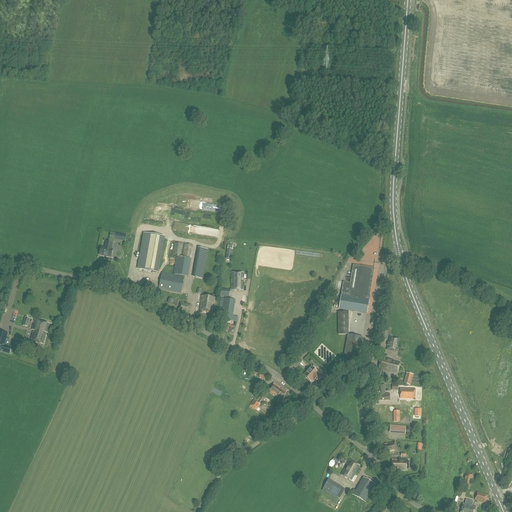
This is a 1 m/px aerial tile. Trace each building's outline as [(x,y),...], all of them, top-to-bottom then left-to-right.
[(144,233),(138,269),(158,273),(165,237),(144,233)] [(105,248),(101,247),(99,255),(111,257),(112,249),(111,249),(112,243),(106,242),(105,248)] [(183,244),(175,243),(173,256),(176,256),(181,257),(183,244)] [(192,246),(184,245),(182,257),(190,259),(192,246)] [(203,278),(207,247),(199,246),(195,277),(203,278)] [(176,256),(173,274),(188,277),(191,259),(190,259),(176,256)] [(368,300),(373,268),(353,265),(350,283),(344,282),(339,309),(366,314),(369,300),(368,300)] [(243,290),(243,272),(232,272),(231,290),(243,290)] [(184,276),(173,274),(162,273),(159,289),(181,293),(184,276)] [(230,289),(222,288),(221,296),(229,297),(230,289)] [(215,303),(216,298),(201,296),(200,301),(201,301),(199,311),(204,312),(204,311),(207,311),(207,313),(212,313),(213,303),(215,303)] [(237,322),(238,317),(233,316),(235,300),(224,298),(220,319),(237,322)] [(188,314),(191,305),(180,301),(177,310),(188,314)] [(338,334),(349,334),(348,312),(338,312),(338,334)] [(34,322),(34,323),(33,324),(32,330),(33,330),(30,341),(43,344),(47,332),(48,333),(50,324),(35,319),(34,322)] [(235,329),(236,326),(228,324),(226,332),(229,333),(234,335),(236,329),(235,329)] [(386,340),(388,329),(382,328),(380,339),(386,340)] [(359,357),(362,337),(348,334),(344,355),(359,357)] [(397,352),(400,338),(389,336),(386,350),(397,352)] [(397,372),(400,363),(391,361),(392,360),(382,357),(379,368),(391,372),(391,371),(397,372)] [(318,373),(311,367),(304,376),(310,381),(313,378),(317,382),(321,378),(317,374),(318,373)] [(263,373),(259,377),(265,382),(268,378),(263,373)] [(404,383),(410,384),(412,375),(407,373),(404,383)] [(280,400),(287,391),(275,383),(269,391),(277,397),(276,397),(280,400)] [(376,400),(390,400),(390,393),(385,393),(385,385),(371,385),(371,393),(376,393),(376,400)] [(416,399),(416,388),(401,388),(400,399),(416,399)] [(256,411),(261,404),(254,400),(249,406),(256,411)] [(383,453),(397,450),(395,442),(381,445),(383,453)] [(406,470),(407,460),(392,459),(392,470),(406,470)] [(351,481),(360,466),(349,460),(341,475),(351,481)] [(466,474),(463,488),(470,489),(473,476),(466,474)] [(365,502),(376,484),(364,478),(357,491),(353,489),(351,493),(365,502)] [(336,498),(343,487),(328,479),(322,490),(336,498)] [(477,491),(476,496),(474,500),(485,503),(488,494),(477,491)] [(474,511),(476,507),(463,503),(460,511),(474,511)]
